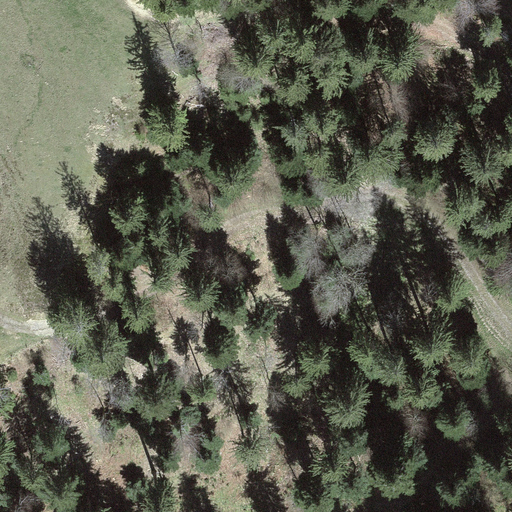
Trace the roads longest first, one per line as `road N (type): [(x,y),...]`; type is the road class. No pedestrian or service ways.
road 1 (track): [(0,318),(29,330),(104,313),(170,283),(222,233),(359,204),(402,210),(442,236),(511,329)]
road 2 (track): [(257,0),(395,18),(483,56),(511,89)]
